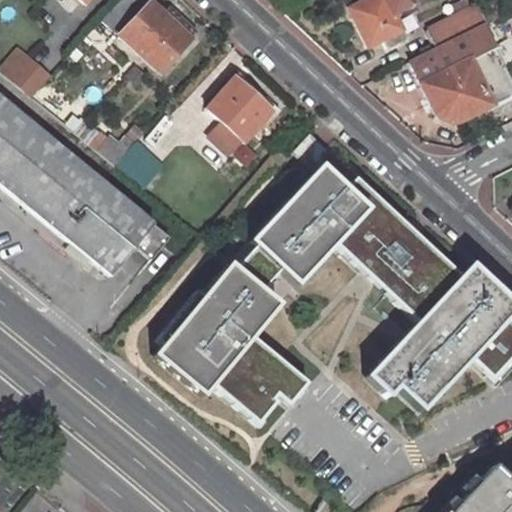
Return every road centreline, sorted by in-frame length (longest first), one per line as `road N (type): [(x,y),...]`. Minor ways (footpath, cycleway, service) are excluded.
road 1 (primary): [(235,511),(0,308)]
road 2 (residential): [(432,183),(230,0)]
road 3 (primary): [(0,398),(137,511)]
